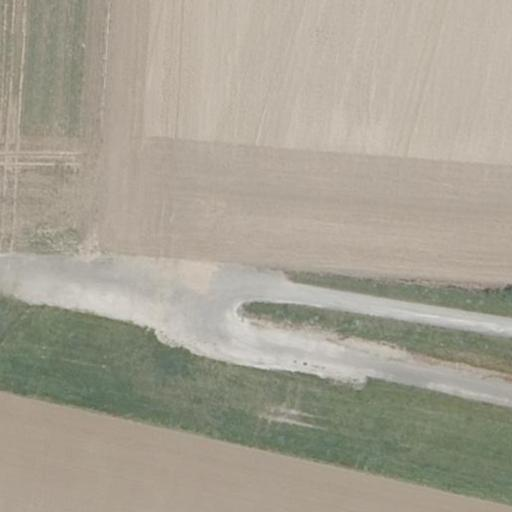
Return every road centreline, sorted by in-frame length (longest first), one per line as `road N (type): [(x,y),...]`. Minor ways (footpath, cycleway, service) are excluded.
road 1 (track): [(0,269),(260,292),(511,329)]
road 2 (track): [(511,400),(178,327),(138,279)]
